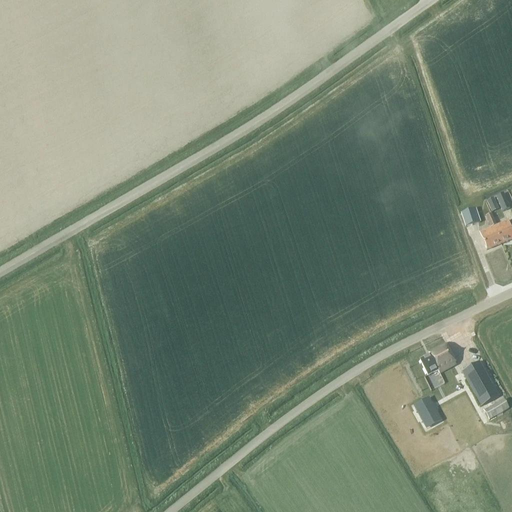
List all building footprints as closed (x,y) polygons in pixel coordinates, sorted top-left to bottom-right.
[(503,194),(495,198),(502,213),(510,209),(503,194)] [(486,202),(491,212),(498,209),(493,199),(486,202)] [(465,228),(480,223),(475,209),(460,215),(465,228)] [(490,228),(496,226),(491,215),(485,217),(490,228)] [(496,234),(501,245),(511,240),(511,231),(508,221),(493,227),(496,234)] [(486,251),(501,245),(496,234),(493,227),(479,233),(486,251)] [(439,374),(456,365),(445,345),(428,353),(430,356),(420,361),(428,377),(438,372),(439,374)] [(481,407),(499,397),(479,363),(462,372),(481,407)] [(423,425),(438,417),(428,399),(414,407),(423,425)] [(489,421),(509,410),(503,400),(483,411),(489,421)]
